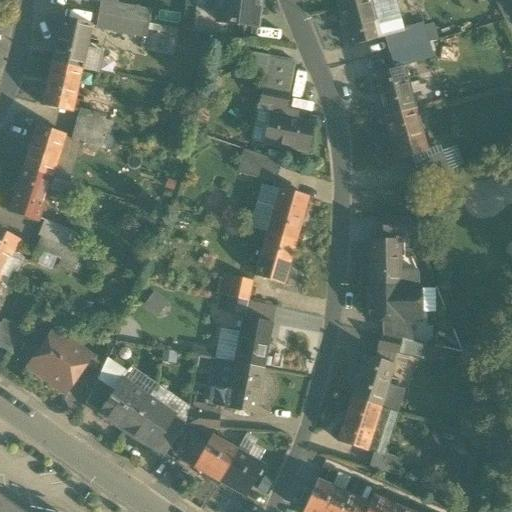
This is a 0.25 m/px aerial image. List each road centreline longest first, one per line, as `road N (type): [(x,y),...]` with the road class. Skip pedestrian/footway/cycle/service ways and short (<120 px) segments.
road 1 (residential): [(289,0),(330,112),(341,202),(326,363),(270,511)]
road 2 (tertiary): [(0,405),(160,511)]
